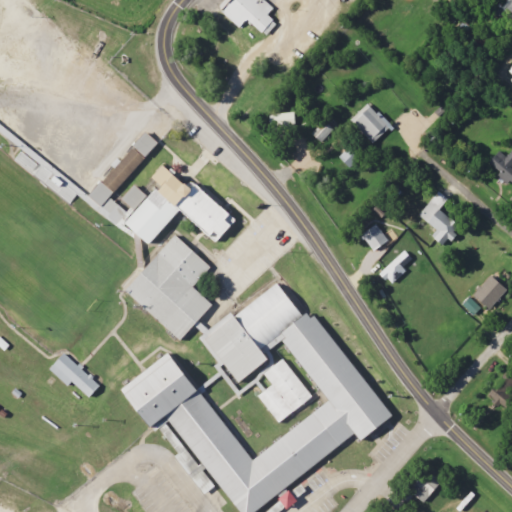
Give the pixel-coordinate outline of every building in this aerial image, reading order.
[(271,9),(261,0),(229,0),(219,12),(236,28),(244,20),(262,37),(275,25),(265,15),(271,9)] [(349,121),(371,145),(389,128),(366,104),(349,121)] [(266,127),(292,126),(291,114),(265,115),(266,127)] [(389,416),(312,315),(308,319),(305,313),(300,316),(274,283),(232,318),(228,313),(206,331),(195,322),(210,305),(191,287),(207,268),(173,235),(141,272),(137,239),(145,244),(176,211),(212,242),(232,221),(193,183),(187,190),(161,165),(149,178),(160,187),(157,191),(154,187),(146,197),(132,184),(120,200),(127,207),(124,213),(107,197),(155,143),(144,133),(86,196),(0,126),(0,137),(132,239),(136,276),(122,290),(177,341),(192,327),(201,334),(195,339),(215,363),(211,366),(216,372),(194,391),(165,353),(118,391),(151,432),(156,428),(175,454),(171,457),(202,495),(213,487),(200,472),(203,469),(235,511),(252,511),(274,496),(284,509),(293,502),(283,489),(353,434),(358,442),(389,416)] [(343,166),(358,160),(353,148),(338,155),(343,166)] [(511,180),(511,150),(511,149),(503,157),(497,151),(484,162),(506,186),(511,180)] [(435,231),(429,239),(441,248),(458,226),(438,210),(446,199),(436,192),(417,217),(435,231)] [(359,233),(369,251),(385,242),(376,224),(359,233)] [(387,285),(404,272),(401,267),(409,260),(403,252),(377,272),(387,285)] [(488,312),(504,289),(486,276),(470,299),(488,312)] [(98,387),(62,354),(48,370),(66,386),(69,383),(87,399),(98,387)] [(484,392),(484,405),(500,405),(501,393),(484,392)] [(406,491),(423,503),(438,479),(421,468),(406,491)]
